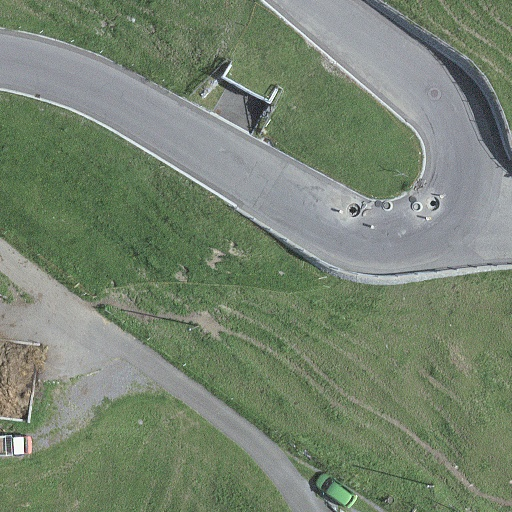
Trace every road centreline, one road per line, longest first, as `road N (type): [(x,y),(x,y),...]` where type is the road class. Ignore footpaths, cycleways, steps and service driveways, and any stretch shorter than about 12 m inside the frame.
road 1 (residential): [(0,56),(54,68),(134,104),(346,229),(421,231),(469,192)]
road 2 (residential): [(469,192),(474,155),(458,117),(426,83),(307,0)]
